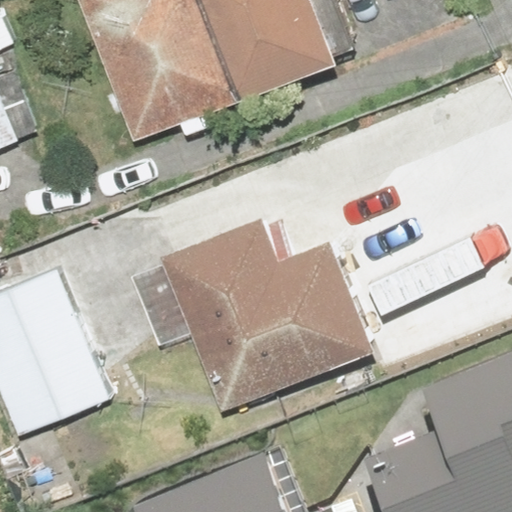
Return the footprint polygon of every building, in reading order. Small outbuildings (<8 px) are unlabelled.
[(101,0),(149,131),(368,51),(349,0),(101,0)] [(0,46),(24,37),(13,11),(0,16),(0,147),(36,133),(0,47),(0,46)] [(281,209),(177,252),(241,406),(400,339),(353,228),(299,250),(281,209)] [(67,261),(0,289),(0,351),(32,428),(121,391),(67,261)] [(390,458),(411,511),(511,511),(511,365),(446,393),(461,429),(390,458)] [(314,511),(291,454),(161,507),(163,511),(314,511)]
